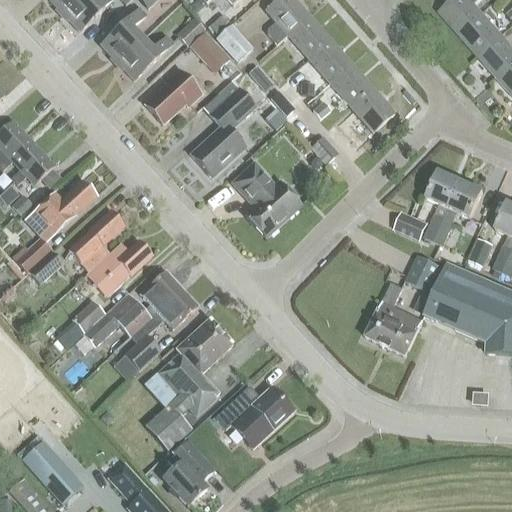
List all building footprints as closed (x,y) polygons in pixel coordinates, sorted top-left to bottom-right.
[(44,0),(61,17),(79,0),(44,0)] [(92,0),(79,0),(61,17),(78,35),(104,11),(103,11),(114,0),(100,0),(96,4),(92,0)] [(116,0),(125,8),(133,0),(116,0)] [(135,0),(135,1),(146,13),(160,0),(135,0)] [(241,0),(198,0),(204,6),(210,0),(222,0),(231,9),(241,0)] [(274,49),(286,39),(308,19),(290,0),(280,0),(264,14),(274,25),(265,33),(265,38),(274,49)] [(438,16),(457,38),(481,17),(474,9),(484,0),(483,0),(439,0),(447,8),(438,16)] [(99,48),(116,66),(141,42),(131,32),(145,19),(138,12),(125,25),(124,24),(99,48)] [(511,27),(511,12),(503,20),(510,29),(511,27)] [(457,38),(476,59),(500,38),(481,17),(457,38)] [(286,39),(307,63),(329,44),(308,19),(286,39)] [(175,39),(186,51),(204,34),(193,22),(175,39)] [(216,39),(226,30),(219,22),(209,32),(216,39)] [(214,43),(235,67),(252,53),(230,29),(214,43)] [(187,51),(212,78),(228,63),(203,36),(187,51)] [(476,59),(494,81),(511,65),(511,52),(500,38),(476,59)] [(141,42),(116,66),(133,84),(158,60),(171,47),(165,40),(151,53),(141,42)] [(307,63),(329,87),(350,68),(329,44),(307,63)] [(511,65),(494,81),(511,100),(511,65)] [(329,87),(350,111),(372,92),(350,68),(329,87)] [(247,78),(262,96),(271,88),(256,70),(247,78)] [(166,88),(143,109),(161,128),(184,108),(186,110),(200,98),(178,73),(164,86),(166,88)] [(297,98),(288,88),(280,95),(289,106),(297,98)] [(301,101),(313,101),(313,89),(301,89),(301,101)] [(210,182),(244,151),(229,135),(254,111),(237,92),(210,116),(221,129),(189,158),(210,182)] [(372,92),(350,111),(372,136),(393,117),(372,92)] [(268,103),(284,121),(293,113),(277,95),(268,103)] [(318,123),(329,114),(322,105),(311,115),(318,123)] [(274,134),(285,124),(274,112),(263,122),(274,134)] [(0,163),(26,140),(11,125),(0,134),(0,163)] [(0,175),(1,174),(11,165),(19,174),(39,155),(26,140),(0,163),(0,175)] [(337,158),(322,141),(310,151),(325,168),(337,158)] [(9,182),(12,186),(15,189),(25,180),(33,189),(54,170),(39,155),(19,174),(9,182)] [(253,167),(231,187),(252,210),(243,218),(265,242),(300,209),(278,186),(274,190),(253,167)] [(423,242),(432,246),(459,185),(437,175),(425,202),(438,208),(423,242)] [(95,199),(82,185),(61,204),(54,197),(32,217),(46,232),(37,240),(38,241),(43,247),(95,199)] [(481,195),(459,185),(432,246),(441,250),(456,216),(469,222),(481,195)] [(8,191),(0,198),(0,203),(6,210),(16,200),(8,191)] [(11,209),(19,218),(31,207),(23,198),(11,209)] [(492,272),(501,276),(511,251),(511,208),(506,206),(494,233),(507,239),(492,272)] [(89,273),(107,256),(101,249),(122,230),(109,216),(88,235),(89,236),(67,256),(78,268),(82,265),(89,273)] [(393,232),(419,244),(426,228),(400,216),(393,232)] [(43,247),(38,241),(13,264),(25,278),(50,255),(43,247)] [(466,265),(481,272),(491,250),(476,243),(466,265)] [(98,293),(103,299),(107,299),(150,260),(137,246),(127,255),(119,247),(91,274),(104,288),(98,293)] [(511,251),(501,276),(510,280),(511,276),(511,251)] [(28,278),(38,289),(61,269),(51,258),(28,278)] [(440,271),(417,259),(404,285),(423,294),(427,297),(440,271)] [(424,320),(486,347),(485,358),(511,359),(511,296),(446,268),(424,320)] [(94,351),(118,329),(128,341),(180,293),(164,276),(139,299),(149,309),(143,315),(127,297),(82,338),(94,351)] [(364,341),(404,361),(422,325),(392,311),(401,293),(390,287),(364,341)] [(180,293),(128,341),(135,348),(126,356),(140,371),(158,355),(145,341),(162,324),(171,333),(196,310),(192,306),(180,293)] [(54,340),(65,352),(101,316),(90,305),(54,340)] [(144,430),(165,454),(189,433),(177,419),(187,411),(195,420),(218,399),(198,378),(231,349),(208,323),(175,353),(172,350),(160,361),(166,368),(156,377),(177,401),(144,430)] [(213,421),(224,433),(229,429),(251,453),(292,415),(270,391),(259,401),(248,390),(213,421)] [(474,399),(473,408),(485,409),(486,400),(474,399)] [(41,445),(20,464),(61,508),(82,490),(41,445)] [(213,474),(187,446),(166,465),(172,472),(161,483),(186,511),(206,493),(200,486),(213,474)] [(125,511),(162,511),(123,467),(107,482),(124,501),(126,499),(132,505),(125,511)] [(8,496),(21,511),(49,511),(23,482),(8,496)] [(0,511),(9,511),(10,503),(0,503),(0,511)]
